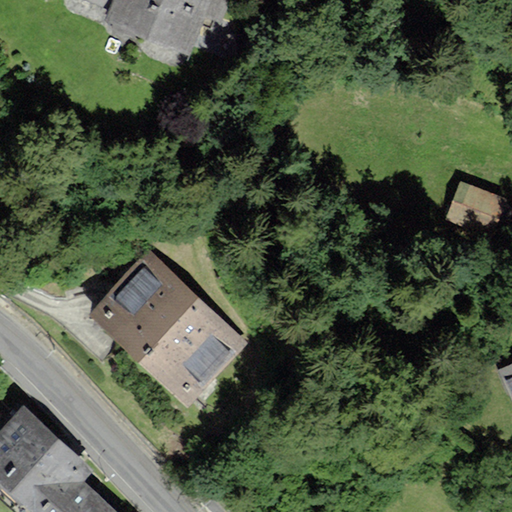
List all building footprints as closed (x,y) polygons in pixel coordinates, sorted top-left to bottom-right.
[(228,0),(86,0),(109,10),(106,17),(187,53),(203,18),(218,25),(228,0)] [(464,185),(450,222),(487,236),(501,198),(464,185)] [(150,255),(94,313),(185,400),(242,342),(150,255)] [(511,364),(500,369),(511,395),(511,364)] [(90,472),(23,410),(0,435),(0,478),(36,511),(113,511),(81,482),(90,472)]
